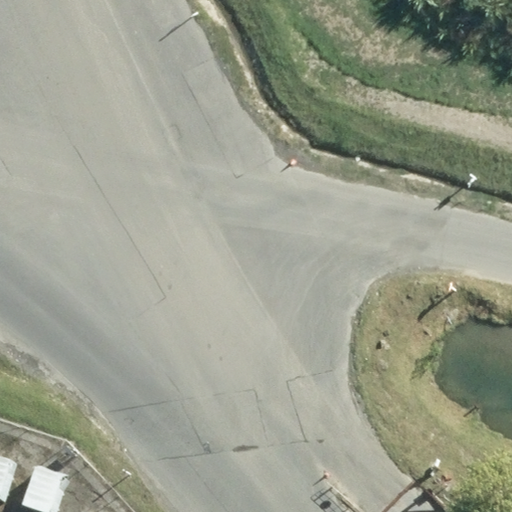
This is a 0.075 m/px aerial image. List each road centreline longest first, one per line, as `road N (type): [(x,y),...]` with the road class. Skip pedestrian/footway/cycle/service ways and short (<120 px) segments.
road 1 (track): [(511,226),(205,155),(42,195)]
road 2 (unknown): [(129,0),(245,164)]
